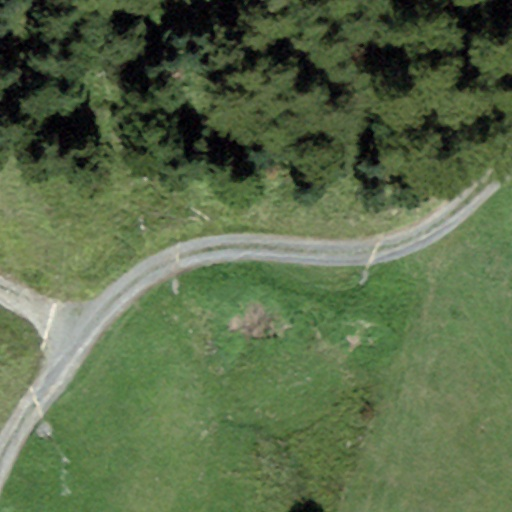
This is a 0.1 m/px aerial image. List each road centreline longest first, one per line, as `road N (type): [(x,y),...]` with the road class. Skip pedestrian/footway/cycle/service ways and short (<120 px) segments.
road 1 (track): [(511,168),(412,239),(364,250),(227,242),(159,264),(77,331)]
road 2 (track): [(77,331),(0,456)]
